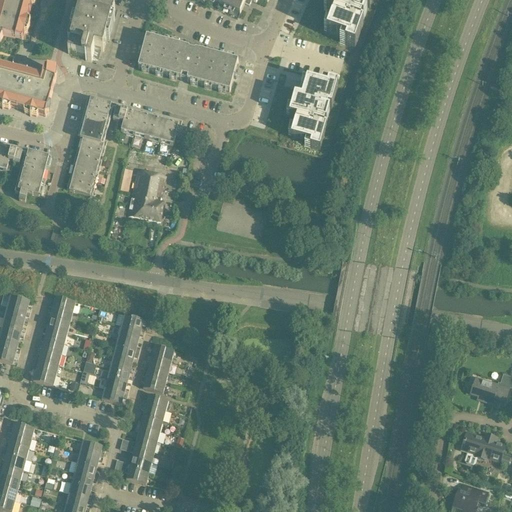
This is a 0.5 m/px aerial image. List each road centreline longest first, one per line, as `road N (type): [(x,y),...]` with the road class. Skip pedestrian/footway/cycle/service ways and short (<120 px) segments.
road 1 (secondary): [(361,511),(419,198),(482,0)]
road 2 (secondary): [(436,0),(371,206),(317,511)]
road 3 (residential): [(106,487),(120,427),(28,404),(16,389)]
road 4 (unclassified): [(223,123),(72,87)]
road 5 (residential): [(511,427),(451,421),(434,511)]
road 6 (unclassified): [(267,47),(144,0)]
